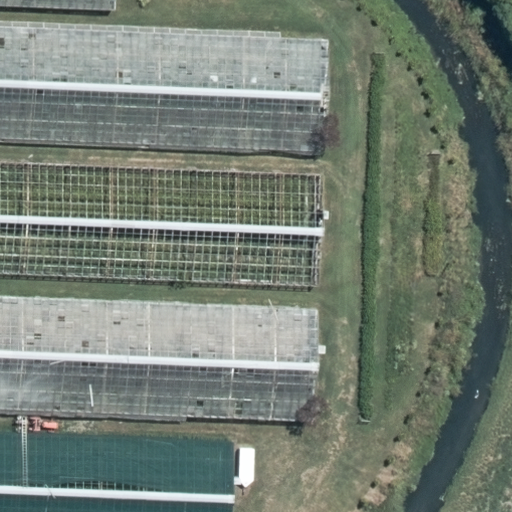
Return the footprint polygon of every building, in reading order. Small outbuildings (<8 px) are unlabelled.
[(116,0),(0,0),(0,7),(116,12),(116,0)] [(322,42),(0,28),(0,141),(317,156),(322,42)] [(319,178),(0,164),(0,276),(318,289),(319,178)] [(317,309),(0,296),(0,414),(311,426),(317,309)] [(230,511),(234,445),(0,434),(0,511),(230,511)]
